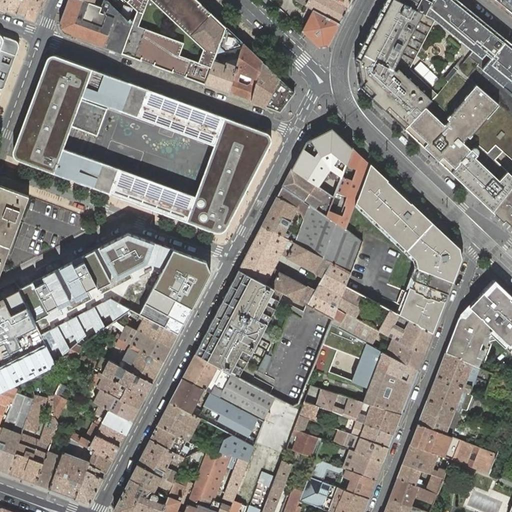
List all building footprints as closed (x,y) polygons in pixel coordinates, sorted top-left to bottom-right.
[(0,0),(0,8),(6,11),(9,0),(0,0)] [(35,21),(42,0),(41,0),(9,0),(6,11),(35,21)] [(87,0),(68,0),(59,25),(62,31),(115,50),(120,52),(132,19),(136,10),(126,1),(125,0),(102,0),(101,5),(94,2),(87,0)] [(120,52),(205,83),(214,61),(202,49),(197,62),(179,55),(183,42),(137,26),(147,0),(126,0),(126,1),(136,10),(132,19),(120,52)] [(149,0),(202,49),(214,61),(217,53),(226,27),(198,0),(149,0)] [(295,0),(313,10),(340,23),(349,6),(335,0),(295,0)] [(420,10),(400,0),(380,0),(352,57),(357,59),(360,79),(356,83),(403,127),(449,170),(469,148),(463,142),(498,104),(475,84),(446,116),(447,118),(442,123),(423,105),(429,99),(396,67),(394,69),(391,67),(420,10)] [(400,0),(420,10),(432,16),(435,19),(480,56),(484,51),(490,57),(481,68),(504,86),(511,75),(511,43),(459,0),(400,0)] [(511,0),(497,0),(511,12),(511,0)] [(328,45),(340,23),(313,10),(302,30),(320,47),(328,45)] [(226,27),(217,53),(242,47),(242,45),(243,43),(226,27)] [(0,98),(19,46),(17,40),(0,34),(0,98)] [(236,66),(233,77),(237,79),(239,72),(252,77),(249,84),(255,86),(257,79),(262,63),(262,60),(243,43),(242,45),(242,47),(239,58),(236,66)] [(12,152),(12,155),(13,157),(15,158),(220,233),(221,233),(223,233),(226,231),(272,140),(273,137),(272,135),(270,133),(54,54),(51,54),(49,55),(48,57),(12,152)] [(205,83),(229,92),(233,77),(236,66),(239,58),(222,62),(221,64),(214,61),(205,83)] [(280,78),(262,60),(262,63),(257,79),(255,86),(252,101),(265,106),(280,78)] [(477,68),(470,76),(479,84),(486,75),(477,68)] [(511,75),(504,86),(498,104),(463,142),(469,148),(449,170),(492,211),(511,185),(511,75)] [(233,77),(229,92),(237,95),(240,83),(239,82),(237,79),(233,77)] [(295,92),(280,78),(265,106),(280,111),(295,92)] [(240,83),(237,95),(244,98),(246,85),(240,83)] [(252,101),(255,86),(249,84),(246,85),(244,98),(252,101)] [(306,141),(292,168),(334,196),(353,147),(332,127),(306,141)] [(353,147),(334,196),(326,216),(345,228),(356,199),(370,163),(353,147)] [(385,178),(370,163),(356,199),(373,215),(407,247),(433,219),(385,178)] [(334,196),(292,168),(282,186),(326,216),(334,196)] [(0,273),(8,253),(22,214),(29,195),(0,185),(0,184),(0,273)] [(511,185),(492,211),(511,229),(511,185)] [(326,216),(282,186),(277,196),(298,207),(297,210),(301,212),(304,219),(297,238),(295,243),(323,258),(331,262),(351,272),(362,241),(345,228),(326,216)] [(277,196),(262,225),(283,236),(285,232),(297,238),(304,219),(301,212),(297,210),(298,207),(277,196)] [(460,245),(433,219),(407,247),(416,256),(419,265),(410,286),(400,315),(408,319),(433,333),(463,256),(460,245)] [(262,225),(239,269),(266,283),(274,268),(281,254),(289,239),(283,236),(262,225)] [(129,232),(18,291),(26,306),(33,320),(147,262),(164,267),(173,248),(129,232)] [(294,242),(295,243),(297,238),(285,232),(283,236),(289,239),(294,242)] [(294,242),(289,239),(281,254),(287,257),(294,242)] [(346,286),(351,272),(331,262),(323,258),(295,243),(294,242),(287,257),(315,271),(323,276),(319,283),(342,295),(346,286)] [(206,260),(173,248),(164,267),(140,313),(145,316),(178,334),(211,271),(206,260)] [(274,268),(266,283),(272,286),(280,271),(274,268)] [(197,349),(195,354),(239,377),(241,373),(243,369),(279,300),(283,292),(272,286),(266,283),(239,269),(235,276),(199,346),(197,349)] [(337,308),(342,295),(319,283),(315,290),(307,286),(280,271),(272,286),(283,292),(299,300),(306,304),(307,305),(333,318),(337,308)] [(501,288),(494,281),(458,318),(445,352),(460,358),(459,359),(473,364),(479,367),(480,367),(479,368),(481,369),(493,340),(496,339),(506,349),(511,354),(511,505),(509,511),(511,511),(511,299),(510,298),(511,297),(501,288)] [(366,297),(346,286),(342,295),(337,308),(354,317),(366,297)] [(0,299),(0,342),(4,340),(9,350),(21,344),(15,334),(35,324),(33,320),(26,306),(18,291),(0,299)] [(111,298),(41,333),(46,343),(57,363),(65,354),(77,344),(80,345),(131,308),(111,298)] [(333,318),(331,323),(370,344),(378,330),(354,317),(337,308),(333,318)] [(424,354),(433,333),(408,319),(400,315),(389,309),(378,330),(397,340),(424,354)] [(171,347),(178,334),(145,316),(137,330),(171,347)] [(171,347),(137,330),(127,324),(116,319),(102,329),(110,332),(114,324),(125,329),(122,335),(119,333),(117,336),(120,338),(131,343),(132,344),(164,360),(171,347)] [(413,383),(418,370),(389,354),(382,350),(370,344),(331,323),(325,337),(346,348),(350,350),(375,363),(379,365),(384,368),(413,383)] [(153,382),(164,360),(132,344),(131,343),(120,338),(117,344),(129,350),(122,361),(120,365),(153,382)] [(418,370),(424,354),(397,340),(391,350),(389,354),(418,370)] [(46,343),(0,366),(0,391),(19,382),(52,365),(57,363),(46,343)] [(80,345),(77,344),(65,354),(95,369),(100,372),(146,395),(153,382),(120,365),(109,360),(102,356),(97,366),(94,364),(95,362),(85,357),(85,358),(78,354),(82,346),(80,345)] [(405,403),(413,383),(384,368),(379,365),(375,363),(350,350),(344,362),(363,372),(364,370),(373,374),(366,392),(366,393),(363,402),(372,404),(401,414),(405,403)] [(460,358),(445,352),(436,376),(464,386),(470,389),(479,367),(473,364),(459,359),(460,358)] [(265,418),(276,397),(270,394),(239,377),(195,354),(183,377),(204,388),(264,420),(265,418)] [(363,372),(344,362),(342,364),(368,378),(364,391),(366,392),(373,374),(364,370),(363,372)] [(139,408),(146,395),(100,372),(98,375),(96,373),(91,383),(101,388),(139,408)] [(466,410),(472,395),(469,393),(470,389),(464,386),(436,376),(427,399),(454,410),(461,412),(463,409),(466,410)] [(239,457),(248,460),(264,420),(204,388),(183,377),(170,401),(191,412),(199,417),(213,424),(232,434),(224,439),(219,450),(231,454),(239,457)] [(11,404),(16,392),(19,382),(9,388),(0,392),(0,420),(7,403),(11,404)] [(307,383),(300,399),(304,401),(319,407),(338,413),(350,418),(364,423),(365,423),(394,434),(401,414),(372,404),(363,402),(357,400),(344,396),(307,383)] [(62,397),(67,387),(60,384),(56,393),(62,397)] [(133,421),(139,408),(101,388),(94,401),(109,409),(133,421)] [(0,469),(8,473),(16,452),(15,452),(33,398),(16,392),(11,404),(5,420),(16,424),(13,431),(3,427),(2,428),(0,434),(0,469)] [(67,399),(62,397),(56,393),(54,397),(56,411),(53,413),(56,419),(65,402),(67,399)] [(56,411),(54,397),(50,397),(50,416),(40,440),(28,436),(30,428),(36,431),(47,403),(47,399),(34,395),(33,398),(15,452),(16,452),(8,473),(36,483),(43,462),(48,450),(58,423),(56,419),(53,413),(56,411)] [(454,410),(427,399),(418,423),(445,433),(447,430),(454,410)] [(170,401),(158,425),(186,439),(187,440),(199,417),(191,412),(170,401)] [(319,407),(304,401),(303,404),(299,415),(307,418),(317,421),(319,417),(316,416),(319,407)] [(126,434),(133,421),(109,409),(105,418),(101,416),(100,417),(99,419),(103,422),(126,434)] [(453,432),(461,412),(454,410),(447,430),(453,432)] [(307,418),(299,415),(294,428),(302,431),(307,418)] [(389,447),(394,434),(365,423),(364,423),(350,418),(345,431),(360,437),(389,447)] [(120,447),(126,434),(103,422),(99,419),(97,422),(96,421),(95,423),(94,423),(89,431),(85,439),(82,437),(72,431),(70,435),(69,436),(80,442),(94,450),(113,460),(120,447)] [(438,453),(445,456),(467,464),(480,469),(489,473),(495,457),(497,453),(455,437),(452,436),(445,433),(418,423),(410,443),(438,453)] [(221,440),(224,439),(232,434),(213,424),(210,429),(216,432),(214,436),(221,440)] [(184,443),(186,439),(158,425),(151,439),(174,452),(179,454),(181,449),(184,443)] [(302,431),(294,428),(287,447),(315,457),(317,454),(313,452),(317,441),(321,442),(322,439),(302,431)] [(383,461),(389,447),(360,437),(345,431),(338,429),(333,443),(350,449),(383,461)] [(106,472),(113,460),(94,450),(80,442),(69,436),(61,455),(49,488),(62,493),(75,498),(86,469),(89,463),(106,472)] [(161,477),(174,483),(177,475),(178,473),(167,467),(171,458),(181,464),(184,457),(183,456),(179,454),(174,452),(151,439),(138,464),(161,477)] [(161,511),(195,511),(197,507),(198,504),(204,490),(219,450),(224,439),(221,440),(210,445),(195,486),(188,504),(185,511),(176,511),(181,500),(180,500),(188,481),(177,475),(174,483),(172,487),(169,495),(168,498),(165,504),(161,511)] [(433,473),(443,477),(444,477),(446,469),(439,467),(438,470),(433,468),(436,460),(438,453),(410,443),(403,463),(422,469),(433,473)] [(376,479),(383,461),(350,449),(344,464),(343,467),(346,468),(376,479)] [(49,488),(61,455),(48,450),(43,462),(36,483),(49,488)] [(233,501),(242,476),(248,460),(239,457),(237,462),(235,461),(222,496),(225,498),(223,503),(213,499),(231,454),(219,450),(204,490),(198,504),(197,507),(195,511),(228,511),(231,506),(233,501)] [(222,496),(235,461),(237,462),(239,457),(231,454),(213,499),(223,503),(225,498),(222,496)] [(313,467),(311,472),(323,477),(325,470),(329,471),(343,477),(344,475),(346,468),(343,467),(331,463),(317,458),(316,458),(314,464),(313,467)] [(278,470),(271,486),(267,498),(262,510),(261,511),(295,511),(299,504),(300,499),(304,490),(294,487),(284,511),(273,511),(293,463),(282,459),(278,470)] [(103,478),(106,472),(89,463),(86,469),(75,498),(89,503),(91,502),(103,478)] [(397,477),(416,484),(422,469),(403,463),(397,477)] [(159,481),(172,487),(174,483),(161,477),(138,464),(130,478),(144,485),(154,490),(159,481)] [(369,498),(376,479),(346,468),(344,475),(352,478),(347,490),(369,498)] [(427,489),(437,493),(443,477),(433,473),(427,489)] [(363,511),(369,498),(347,490),(339,487),(331,484),(309,477),(304,490),(300,499),(322,508),(330,510),(334,511),(363,511)] [(422,497),(433,502),(437,493),(427,489),(419,486),(416,484),(397,477),(389,498),(411,506),(417,491),(423,493),(422,497)] [(114,511),(130,511),(139,494),(144,485),(130,478),(113,510),(114,511)] [(130,511),(161,511),(165,504),(168,498),(154,490),(144,485),(139,494),(130,511)] [(383,511),(428,511),(429,511),(411,506),(389,498),(383,511)] [(243,511),(244,511),(246,506),(244,505),(241,504),(233,501),(231,506),(228,511),(243,511)]
